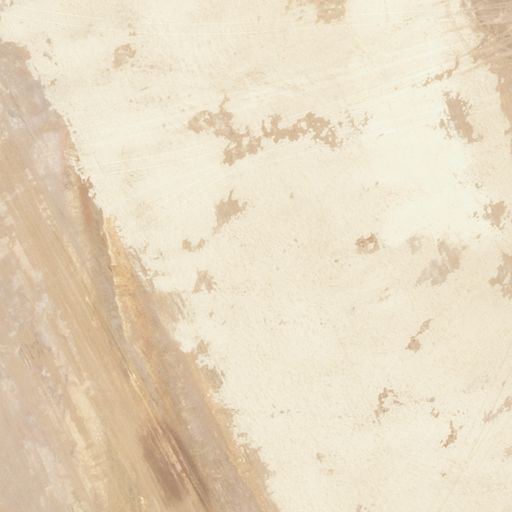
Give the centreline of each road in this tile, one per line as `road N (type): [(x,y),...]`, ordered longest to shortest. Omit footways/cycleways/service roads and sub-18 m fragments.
road 1 (unclassified): [(55,307),(86,296),(126,321),(131,354),(99,389)]
road 2 (unclassified): [(164,511),(99,389)]
road 3 (unclassified): [(99,389),(67,388),(42,366),(38,334),(55,307)]
